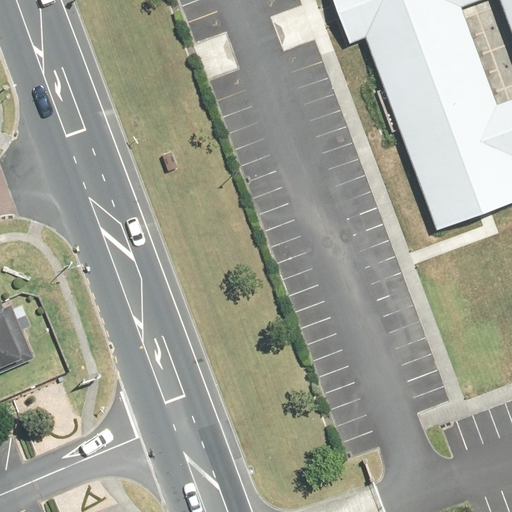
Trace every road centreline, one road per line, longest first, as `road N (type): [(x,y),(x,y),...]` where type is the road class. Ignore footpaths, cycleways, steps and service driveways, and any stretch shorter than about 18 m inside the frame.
road 1 (secondary): [(86,163),(217,511)]
road 2 (secondary): [(24,0),(86,163)]
